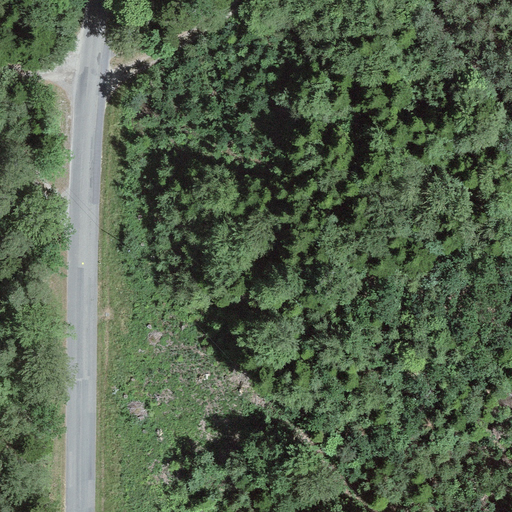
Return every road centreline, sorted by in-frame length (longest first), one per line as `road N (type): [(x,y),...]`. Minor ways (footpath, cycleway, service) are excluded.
road 1 (tertiary): [(102,0),(85,135),(81,511)]
road 2 (track): [(0,68),(111,77),(243,0)]
road 3 (track): [(426,0),(511,121)]
